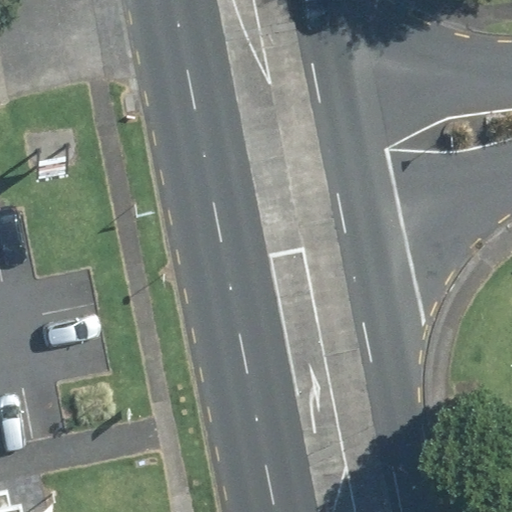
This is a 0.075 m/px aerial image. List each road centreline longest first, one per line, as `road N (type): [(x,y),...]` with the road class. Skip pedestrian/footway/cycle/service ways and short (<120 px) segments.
road 1 (primary): [(292,256),(343,511)]
road 2 (unclassified): [(256,77),(511,67)]
road 3 (unclassified): [(511,179),(292,256)]
road 4 (primary): [(256,77),(292,256)]
